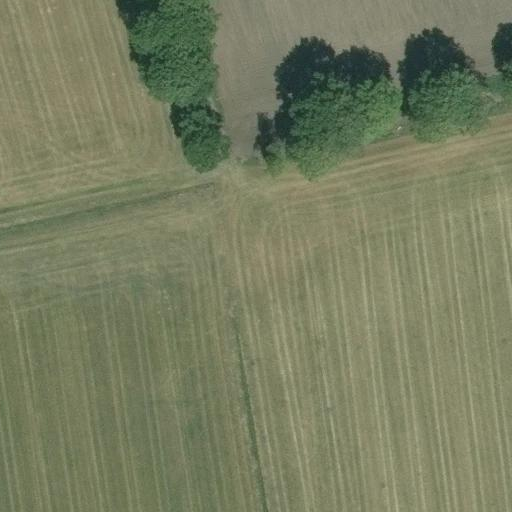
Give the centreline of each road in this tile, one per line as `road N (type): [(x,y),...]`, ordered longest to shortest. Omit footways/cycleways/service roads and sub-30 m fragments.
road 1 (track): [(511,100),(243,156),(214,186),(0,235)]
road 2 (track): [(225,175),(173,0)]
